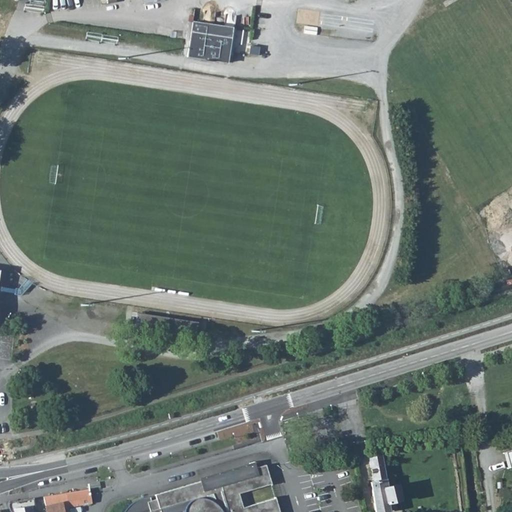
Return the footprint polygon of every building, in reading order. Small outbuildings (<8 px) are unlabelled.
[(230,29),(190,22),(184,56),(224,63),(230,29)] [(193,324),(134,315),(133,325),(192,334),(193,324)] [(370,481),(375,511),(378,511),(389,510),(387,503),(399,500),(396,484),(386,487),(380,455),(369,457),(373,481),(370,481)] [(199,481),(206,479),(207,483),(252,465),(253,468),(255,467),(254,462),(198,478),(199,481)] [(279,511),(275,498),(242,507),(238,493),(271,484),(265,465),(255,467),(253,468),(252,465),(207,483),(206,479),(199,481),(154,494),(155,499),(150,500),(149,496),(148,496),(143,497),(141,497),(139,498),(137,499),(135,500),(131,502),(127,505),(125,508),(122,511),(279,511)] [(65,493),(68,507),(92,504),(89,489),(65,493)] [(68,511),(68,507),(65,493),(43,497),(45,511),(68,511)] [(7,503),(9,511),(35,511),(34,499),(7,503)]
